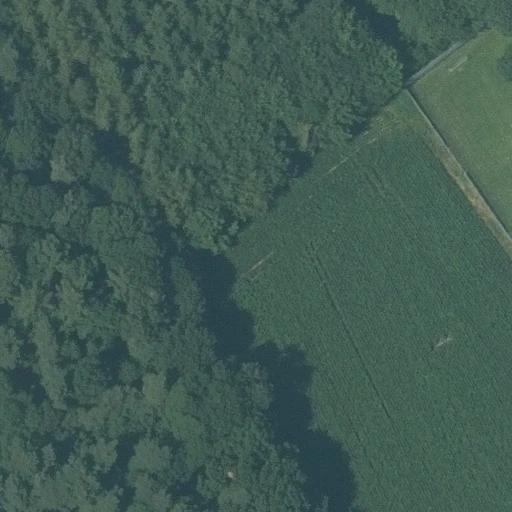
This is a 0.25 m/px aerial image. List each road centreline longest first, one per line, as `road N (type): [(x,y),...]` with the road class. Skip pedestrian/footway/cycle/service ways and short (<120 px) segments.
road 1 (track): [(293,511),(191,293),(0,5)]
road 2 (unknown): [(256,511),(211,430),(81,318),(0,283)]
